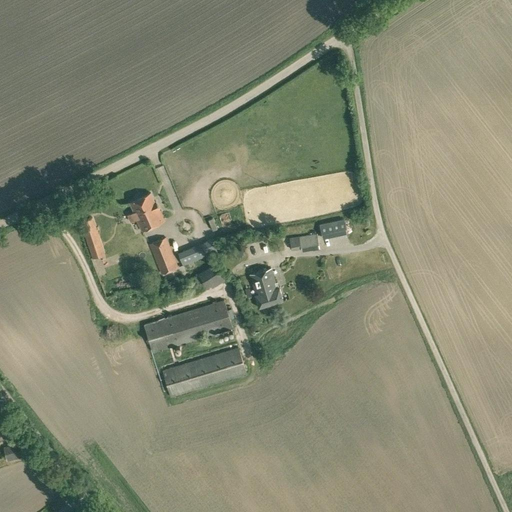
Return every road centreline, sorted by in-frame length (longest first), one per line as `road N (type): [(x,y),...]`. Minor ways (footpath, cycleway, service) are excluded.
road 1 (residential): [(346,34),(384,241),(504,511)]
road 2 (tertiary): [(0,224),(208,121),(346,34)]
road 3 (track): [(38,205),(78,247),(109,316),(135,318),(221,291)]
road 4 (tertiary): [(97,511),(0,387)]
